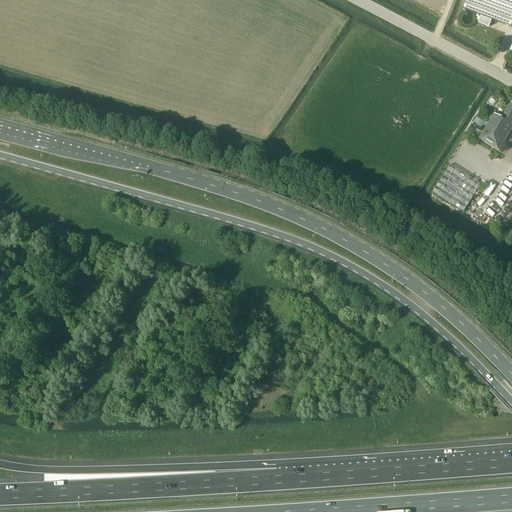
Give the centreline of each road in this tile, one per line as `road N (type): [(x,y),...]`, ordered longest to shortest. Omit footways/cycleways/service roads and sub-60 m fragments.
road 1 (primary): [(511,375),(410,282),(322,228),(233,192),(0,123)]
road 2 (primary): [(0,155),(322,251),(410,303),(511,401)]
road 3 (motorway): [(277,481),(0,465)]
road 4 (motorway): [(277,481),(0,496)]
road 5 (motorway): [(511,463),(277,481)]
road 6 (unclassified): [(511,80),(361,0)]
road 7 (motorway): [(362,511),(511,499)]
